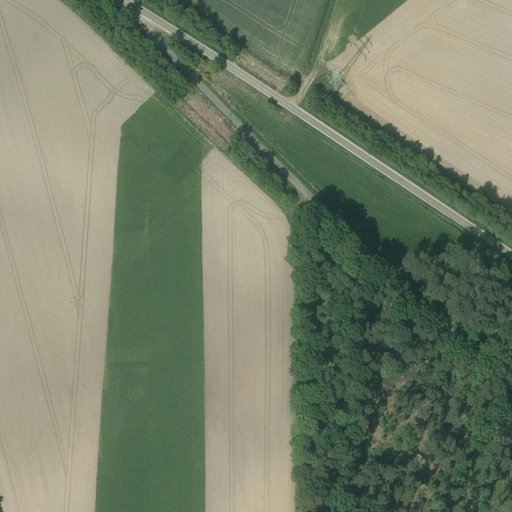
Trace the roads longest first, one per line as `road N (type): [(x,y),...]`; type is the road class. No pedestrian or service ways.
road 1 (unclassified): [(117,0),(511,386)]
road 2 (unclassified): [(118,0),(511,256)]
